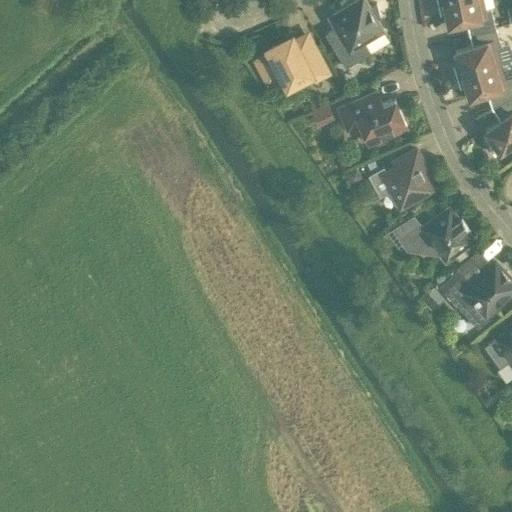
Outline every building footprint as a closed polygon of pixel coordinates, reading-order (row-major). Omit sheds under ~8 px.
[(370,7),(365,0),(354,0),(328,16),(343,40),(333,46),(345,67),(371,51),(365,41),(383,29),(377,18),(380,16),(377,3),(370,7)] [(448,25),(466,21),(468,33),(494,26),(490,7),(485,8),(482,0),(444,0),(437,2),(439,12),(445,11),(448,25)] [(494,26),(468,33),(472,44),(454,49),(458,62),(452,64),(455,75),(499,62),(494,46),(500,45),(494,26)] [(269,79),(281,73),(287,85),(310,72),(314,80),(325,74),(313,50),(302,56),(291,36),(268,48),(270,51),(255,59),(269,79)] [(468,97),(486,91),(491,106),(511,96),(511,74),(504,77),(499,62),(455,75),(458,85),(464,83),(468,97)] [(406,126),(399,108),(395,110),(391,99),(381,103),(376,90),(338,107),(347,129),(360,124),(368,142),(373,140),(377,143),(385,140),(386,135),(406,126)] [(511,96),(491,106),(499,118),(484,129),(492,139),(487,143),(494,153),(511,140),(511,96)] [(311,110),(317,123),(334,115),(327,102),(311,110)] [(392,160),(395,165),(385,171),(383,165),(367,174),(378,195),(391,188),(399,204),(430,187),(416,162),(422,159),(416,147),(392,160)] [(355,166),(345,171),(350,182),(361,176),(355,166)] [(448,205),(421,225),(412,213),(391,228),(398,238),(406,248),(437,253),(439,252),(445,260),(454,253),(458,259),(466,253),(462,247),(474,238),(464,226),(467,224),(460,215),(458,217),(448,205)] [(476,326),(500,305),(500,299),(511,287),(511,279),(494,260),(470,282),(461,273),(442,290),(476,326)] [(430,284),(417,296),(428,308),(441,296),(430,284)] [(484,345),(499,366),(509,359),(511,363),(511,319),(504,326),(506,328),(484,345)]
